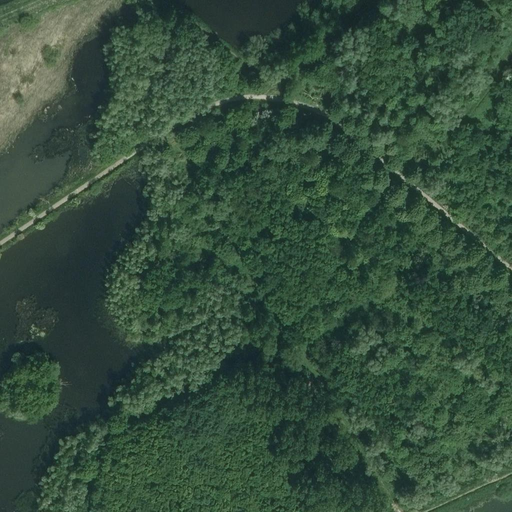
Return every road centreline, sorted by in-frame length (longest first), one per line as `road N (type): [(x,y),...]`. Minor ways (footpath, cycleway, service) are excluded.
road 1 (track): [(511,50),(409,182)]
road 2 (track): [(372,0),(271,97)]
